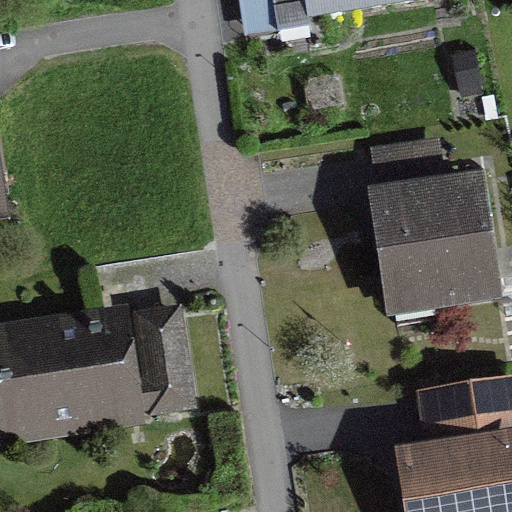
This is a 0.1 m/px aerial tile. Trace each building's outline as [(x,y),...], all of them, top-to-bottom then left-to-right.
[(239,0),(245,37),(310,28),(309,18),(437,0),(239,0)] [(483,94),(474,51),(451,55),(460,99),(483,94)] [(503,303),(484,174),(447,179),(441,137),(370,147),(376,190),(367,191),(386,320),(503,303)] [(84,423),(125,416),(111,326),(0,342),(0,403),(2,420),(82,408),(84,423)] [(186,407),(182,377),(147,382),(151,412),(186,407)] [(511,511),(511,377),(416,392),(425,447),(394,451),(403,511),(511,511)]
